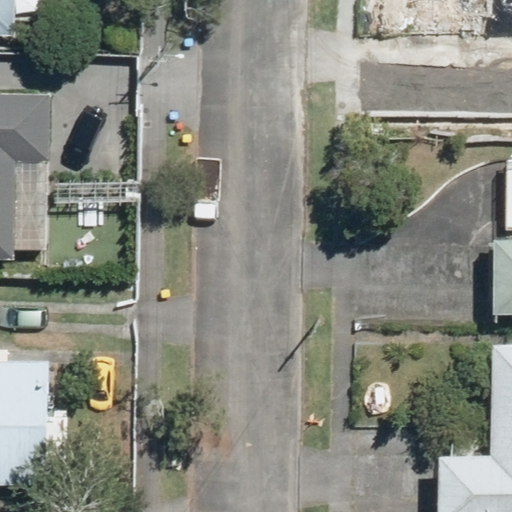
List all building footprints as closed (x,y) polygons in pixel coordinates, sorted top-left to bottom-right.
[(0,0),(0,32),(16,33),(16,0),(0,0)] [(511,18),(487,18),(485,93),(511,93),(511,18)] [(52,91),(0,90),(0,257),(17,257),(17,160),(51,161),(52,91)] [(491,294),(490,305),(511,305),(511,229),(492,229),(492,238),(487,237),(486,294),(491,294)] [(511,511),(511,335),(490,335),(488,448),(437,447),(435,511),(511,511)] [(49,358),(0,357),(0,481),(48,482),(49,358)]
